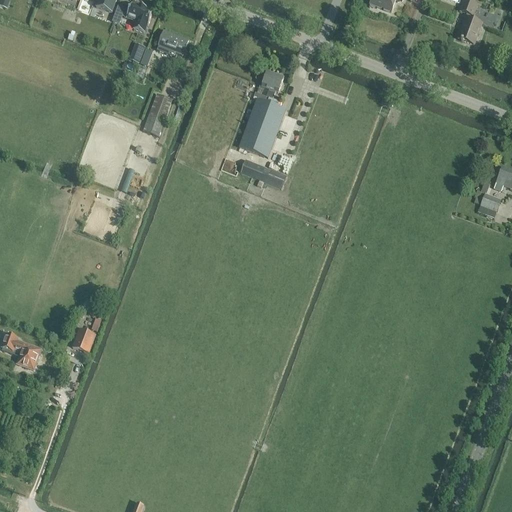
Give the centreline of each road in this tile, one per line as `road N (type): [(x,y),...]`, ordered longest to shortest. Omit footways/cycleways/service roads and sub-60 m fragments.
road 1 (unclassified): [(511,121),(193,0)]
road 2 (unclassified): [(455,511),(511,362)]
